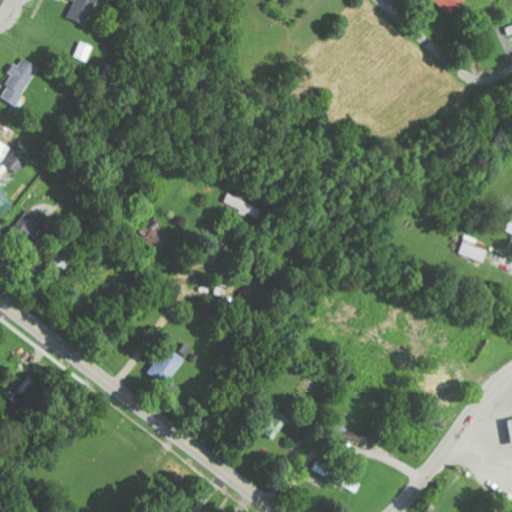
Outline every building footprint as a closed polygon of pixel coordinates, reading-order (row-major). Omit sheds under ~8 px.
[(89,25),(97,0),(74,0),(75,0),(69,17),(89,25)] [(435,0),(453,16),(467,0),(435,0)] [(75,57),(88,62),(95,46),(82,41),(75,57)] [(42,68),(25,58),(20,66),(16,63),(9,74),(14,77),(2,97),(18,107),(42,68)] [(11,148),(12,147),(0,140),(0,163),(1,161),(21,173),(29,158),(11,148)] [(222,202),(259,219),(263,210),(226,193),(222,202)] [(44,223),(28,210),(3,242),(19,255),(44,223)] [(173,238),(157,223),(146,235),(162,251),(173,238)] [(488,252),(463,241),(458,253),(483,263),(488,252)] [(49,253),(40,270),(61,279),(71,258),(60,252),(57,257),(49,253)] [(445,395),(448,383),(429,378),(423,401),(450,408),(453,397),(445,395)] [(289,414),(268,405),(257,430),(278,440),(289,414)]
